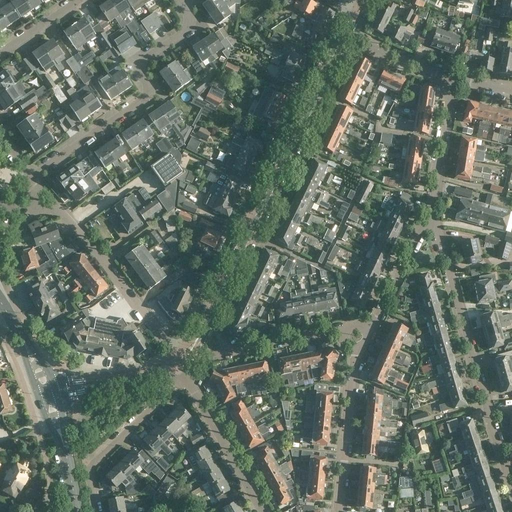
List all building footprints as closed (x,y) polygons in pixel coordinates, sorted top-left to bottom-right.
[(16,0),(11,4),(21,18),(28,13),(31,12),(23,0),(16,0)] [(23,0),(31,12),(33,10),(40,5),(37,0),(23,0)] [(131,22),(127,15),(131,12),(122,0),(110,0),(109,1),(126,26),(131,34),(139,29),(133,21),(131,22)] [(126,0),(131,7),(134,11),(144,5),(140,0),(126,0)] [(207,13),(209,16),(231,0),(221,0),(220,1),(219,0),(210,0),(203,6),(208,13),(207,13)] [(239,4),(239,0),(231,0),(209,16),(211,18),(216,25),(230,15),(226,10),(235,4),(239,4)] [(315,4),(306,0),(303,0),(302,4),(296,2),(293,7),(299,10),(299,11),(309,16),(309,15),(315,4)] [(511,10),(511,1),(504,0),(502,0),(501,8),(511,10)] [(109,22),(115,18),(122,28),(126,26),(109,1),(107,3),(99,8),(109,22)] [(387,23),(393,11),(392,11),(395,5),(390,3),(387,9),(382,6),(376,17),(387,23)] [(328,25),(334,13),(322,8),(316,5),(316,4),(315,4),(309,15),(328,25)] [(0,8),(0,12),(9,26),(11,25),(11,24),(19,19),(9,5),(1,10),(0,8)] [(500,17),(511,19),(511,10),(501,8),(496,7),(495,15),(500,16),(500,17)] [(408,9),(405,14),(411,17),(413,15),(414,12),(408,9)] [(0,31),(7,27),(7,28),(9,26),(0,12),(0,31)] [(154,13),(148,17),(157,30),(162,26),(154,13)] [(405,14),(402,20),(408,23),(411,17),(405,14)] [(309,16),(308,18),(312,21),(311,23),(314,25),(311,30),(312,31),(309,36),(315,39),(317,33),(323,36),(328,25),(309,15),(309,16)] [(411,17),(408,23),(414,26),(419,18),(413,15),(411,17)] [(148,17),(141,22),(149,35),(157,30),(148,17)] [(376,17),(371,29),(382,34),(382,33),(389,36),(391,31),(385,28),(387,23),(376,17)] [(101,27),(93,33),(83,19),(76,25),(76,24),(73,26),(85,43),(95,37),(96,39),(96,38),(106,52),(114,47),(101,27)] [(499,22),(481,19),(479,25),(498,28),(499,22)] [(107,24),(102,27),(105,33),(108,37),(111,35),(109,31),(111,29),(107,24)] [(297,25),(294,30),(303,34),(306,29),(297,25)] [(64,33),(76,50),(85,43),(73,26),(71,27),(71,28),(64,33)] [(391,31),(389,36),(388,37),(399,42),(402,37),(408,39),(410,34),(405,31),(394,26),(391,31)] [(125,28),(109,38),(112,42),(120,54),(136,44),(126,30),(125,28)] [(441,51),(448,33),(436,29),(430,47),(441,51)] [(459,37),(448,33),(441,51),(453,55),(459,37)] [(204,40),(202,41),(212,56),(222,49),(212,35),(205,40),(204,40)] [(225,39),(220,43),(225,51),(229,55),(231,47),(225,39)] [(60,62),(65,59),(62,55),(52,41),(45,46),(44,46),(42,47),(54,65),(59,72),(64,69),(60,62)] [(215,60),(212,56),(202,41),(200,43),(193,48),(202,62),(207,59),(210,63),(215,60)] [(503,49),(501,61),(511,62),(511,50),(509,50),(510,43),(505,42),(503,49)] [(42,68),(45,72),(54,65),(42,47),(40,49),(33,54),(42,68)] [(106,53),(112,61),(120,55),(114,47),(110,50),(106,53)] [(267,47),(264,53),(280,61),(283,55),(267,47)] [(73,57),(81,69),(85,66),(96,59),(91,52),(82,59),(78,53),(73,57)] [(290,57),(286,65),(300,71),(303,64),(303,63),(305,59),(293,53),(290,57)] [(74,74),(76,72),(81,69),(73,57),(66,62),(74,74)] [(371,64),(357,57),(352,67),(366,74),(371,64)] [(479,70),(492,72),(492,71),(493,65),(494,60),(482,58),(475,57),(474,63),(480,64),(479,70)] [(27,58),(19,64),(26,73),(22,76),(24,78),(28,75),(35,70),(27,58)] [(190,62),(197,73),(202,69),(195,58),(190,62)] [(184,71),(180,66),(181,65),(178,61),(175,63),(160,74),(165,81),(166,84),(184,71)] [(498,73),(511,75),(511,68),(511,62),(501,61),(500,67),(493,65),(492,71),(499,72),(498,73)] [(234,77),(237,70),(226,65),(223,72),(234,77)] [(296,78),(296,79),(300,71),(286,65),(283,72),(281,77),(293,83),(296,78)] [(85,66),(81,69),(89,81),(94,78),(85,66)] [(352,67),(347,78),(361,84),(366,74),(352,67)] [(89,81),(81,69),(76,72),(85,84),(89,81)] [(121,72),(118,69),(108,76),(121,94),(123,92),(131,87),(121,72)] [(0,94),(16,83),(8,70),(0,75),(0,94)] [(384,70),(377,84),(388,89),(394,75),(384,70)] [(166,84),(168,86),(174,93),(189,82),(188,82),(192,80),(188,75),(188,76),(184,71),(166,84)] [(51,90),(56,86),(47,74),(41,78),(50,90),(51,90)] [(388,89),(385,94),(393,98),(392,101),(396,104),(399,98),(394,96),(396,93),(398,94),(405,80),(394,75),(388,89)] [(118,95),(119,96),(121,94),(108,76),(98,83),(101,86),(100,86),(110,101),(118,95)] [(70,77),(66,80),(70,87),(75,83),(70,77)] [(372,77),(368,87),(371,89),(376,79),(372,77)] [(361,84),(347,78),(342,88),(356,94),(361,84)] [(16,83),(0,94),(0,104),(4,110),(25,95),(22,92),(25,90),(19,81),(16,83)] [(194,97),(194,98),(196,99),(207,87),(203,81),(194,88),(192,85),(187,89),(194,97)] [(51,90),(50,90),(60,104),(66,99),(57,86),(56,86),(51,90)] [(86,87),(76,94),(80,100),(90,115),(93,113),(92,113),(100,108),(90,93),(86,87)] [(209,93),(205,101),(218,107),(225,94),(212,87),(209,93)] [(266,88),(260,101),(267,104),(281,110),(287,99),(273,92),(266,88)] [(338,98),(351,105),(356,94),(342,88),(338,98)] [(435,90),(420,88),(419,99),(433,101),(435,90)] [(66,93),(74,104),(70,107),(80,122),(88,116),(88,117),(90,115),(80,100),(76,94),(72,89),(66,93)] [(32,94),(19,104),(23,110),(28,107),(33,104),(37,101),(32,94)] [(359,105),(364,107),(367,100),(362,97),(359,105)] [(198,120),(201,115),(206,104),(196,99),(194,98),(185,114),(198,120)] [(419,99),(417,110),(432,112),(433,101),(419,99)] [(259,103),(253,115),(260,119),(262,116),(275,122),(281,110),(267,104),(260,101),(259,103)] [(478,104),(468,102),(463,121),(470,123),(471,118),(475,119),(478,104)] [(161,108),(159,109),(171,128),(183,144),(191,129),(186,126),(180,130),(176,125),(178,124),(182,121),(179,117),(169,103),(161,108)] [(33,104),(28,107),(23,110),(28,117),(37,110),(33,104)] [(206,104),(201,115),(208,118),(211,113),(214,115),(217,110),(206,104)] [(475,119),(482,121),(482,122),(480,122),(478,129),(483,130),(488,106),(478,104),(475,119)] [(347,122),(352,112),(339,105),(334,116),(347,122)] [(488,131),(490,122),(495,124),(499,109),(488,106),(483,130),(488,131)] [(63,109),(56,114),(58,118),(65,113),(63,109)] [(159,109),(156,111),(157,111),(149,117),(161,135),(171,128),(159,109)] [(499,109),(495,124),(503,126),(503,127),(500,126),(499,134),(497,142),(502,143),(503,139),(503,135),(509,111),(499,109)] [(432,112),(417,110),(415,121),(430,124),(432,112)] [(508,127),(511,127),(511,112),(509,111),(503,135),(508,136),(510,129),(508,128),(508,127)] [(63,123),(68,130),(74,126),(65,113),(58,118),(57,118),(61,124),(63,123)] [(47,126),(41,118),(38,121),(34,116),(17,128),(26,140),(47,126)] [(343,132),(347,122),(334,116),(329,126),(343,132)] [(134,126),(132,128),(142,143),(143,145),(146,148),(148,147),(147,145),(146,145),(144,142),(152,136),(142,121),(134,127),(134,126)] [(239,121),(236,128),(248,134),(251,126),(239,121)] [(413,132),(428,135),(430,124),(415,121),(413,132)] [(26,140),(35,153),(52,141),(48,136),(52,133),(47,126),(26,140)] [(194,126),(191,133),(202,138),(205,131),(194,126)] [(338,143),(343,132),(329,126),(324,136),(338,143)] [(130,130),(122,135),(132,150),(140,144),(142,146),(143,145),(142,143),(132,128),(129,130),(130,130)] [(382,134),(380,143),(383,143),(388,144),(389,135),(382,134)] [(256,154),(257,153),(260,154),(265,144),(254,139),(253,138),(250,136),(249,136),(247,136),(244,144),(234,139),(232,143),(242,148),(256,154)] [(324,136),(319,147),(333,153),(338,143),(324,136)] [(169,154),(180,169),(180,168),(182,156),(177,148),(175,150),(166,137),(160,141),(169,154)] [(424,140),(409,138),(407,149),(422,151),(424,140)] [(475,146),(476,140),(461,138),(460,149),(486,153),(487,147),(475,146)] [(191,139),(187,146),(192,149),(196,142),(191,139)] [(120,163),(118,159),(125,155),(115,140),(107,145),(105,146),(118,166),(122,171),(126,168),(122,162),(120,163)] [(164,158),(169,154),(160,141),(155,145),(164,158)] [(105,169),(112,164),(115,169),(118,166),(105,146),(102,148),(103,148),(95,154),(105,169)] [(251,165),(256,154),(242,148),(238,156),(235,155),(236,153),(229,149),(227,153),(251,165)] [(407,149),(405,160),(420,163),(422,151),(407,149)] [(460,149),(458,159),(473,161),(474,154),(476,154),(476,157),(485,158),(486,153),(460,149)] [(245,176),(251,165),(227,153),(222,164),(245,176)] [(164,158),(155,164),(149,168),(163,188),(175,179),(183,174),(180,169),(169,154),(164,158)] [(87,158),(72,167),(56,179),(57,181),(64,189),(65,190),(86,175),(93,170),(98,167),(91,156),(87,158)] [(308,170),(325,178),(328,174),(324,172),(327,166),(313,159),(308,170)] [(458,159),(456,169),(481,174),(482,168),(474,167),(474,169),(472,169),(473,161),(458,159)] [(418,174),(420,163),(405,160),(404,171),(418,174)] [(204,170),(213,174),(216,167),(207,162),(204,170)] [(183,174),(175,179),(184,184),(190,173),(180,168),(180,169),(183,174)] [(456,169),(455,178),(463,179),(463,180),(470,181),(470,177),(471,176),(473,176),(472,177),(481,178),(481,174),(456,169)] [(308,170),(303,180),(317,187),(320,181),(323,183),(325,178),(308,170)] [(417,185),(418,174),(404,171),(402,183),(417,185)] [(212,184),(222,188),(236,195),(241,184),(217,173),(212,184)] [(86,175),(65,190),(74,201),(91,189),(90,188),(95,185),(92,180),(90,181),(86,175)] [(384,184),(398,188),(400,182),(386,177),(385,178),(384,184)] [(114,179),(110,183),(114,188),(116,191),(121,188),(114,179)] [(298,190),(316,199),(318,194),(314,192),(317,187),(303,180),(298,190)] [(366,182),(361,192),(368,196),(373,185),(368,183),(366,182)] [(104,195),(114,188),(110,183),(100,190),(104,195)] [(231,206),(236,195),(222,188),(212,184),(207,195),(212,197),(217,199),(231,206)] [(491,185),(489,190),(501,194),(503,188),(491,185)] [(298,190),(293,200),(307,207),(311,209),(313,203),(316,199),(298,190)] [(368,196),(361,192),(356,203),(362,206),(368,196)] [(385,197),(382,203),(385,205),(408,216),(410,211),(412,211),(413,208),(412,207),(413,205),(411,204),(414,198),(402,193),(400,198),(399,198),(397,202),(389,198),(385,197)] [(207,207),(212,197),(207,195),(207,194),(202,204),(207,207)] [(489,206),(490,207),(509,212),(511,202),(492,195),(489,206)] [(208,207),(207,207),(212,209),(211,211),(212,212),(213,213),(216,214),(218,214),(228,219),(233,209),(230,208),(231,206),(217,199),(212,197),(208,207)] [(134,215),(136,214),(125,199),(112,208),(122,222),(122,223),(133,215),(134,215)] [(490,207),(489,206),(485,205),(461,199),(458,209),(473,213),(473,211),(482,213),(482,211),(488,213),(490,207)] [(154,200),(142,208),(137,212),(144,221),(160,209),(154,200)] [(293,200),(288,211),(306,219),(308,215),(306,214),(305,215),(303,214),(304,213),(307,207),(293,200)] [(184,202),(181,209),(194,214),(197,207),(184,202)] [(382,203),(380,208),(383,209),(386,211),(384,216),(389,219),(403,226),(408,216),(385,205),(382,203)] [(482,220),(486,221),(484,227),(504,232),(509,212),(490,207),(488,213),(482,211),(482,213),(480,218),(482,219),(482,220)] [(174,209),(168,214),(162,218),(166,222),(166,228),(177,228),(174,209)] [(473,211),(473,213),(458,209),(455,219),(484,227),(486,221),(482,220),(482,219),(480,218),(482,213),(473,211)] [(288,211),(283,221),(297,228),(300,222),(302,223),(304,223),(306,219),(288,211)] [(188,214),(181,212),(178,218),(185,221),(188,214)] [(359,217),(351,213),(348,218),(357,223),(359,217)] [(308,215),(306,219),(311,222),(319,226),(321,220),(316,218),(308,214),(308,215)] [(122,222),(120,224),(128,235),(141,225),(134,215),(133,215),(122,223),(122,222)] [(221,235),(212,230),(214,225),(201,219),(198,226),(206,230),(200,242),(214,248),(221,235)] [(389,219),(386,225),(378,221),(375,225),(398,236),(403,226),(389,219)] [(42,226),(38,220),(28,226),(31,232),(42,226)] [(296,239),(298,235),(295,233),(297,228),(283,221),(278,231),(296,239)] [(46,271),(58,264),(70,256),(61,245),(54,225),(31,234),(36,247),(40,246),(49,261),(42,264),(46,271)] [(375,225),(374,229),(382,233),(379,239),(393,246),(398,236),(375,225)] [(341,234),(348,237),(352,229),(345,226),(341,234)] [(293,242),(294,243),(296,239),(278,231),(273,241),(287,248),(290,242),(292,243),(293,242)] [(154,248),(161,242),(153,232),(146,237),(154,248)] [(348,237),(341,234),(339,239),(345,242),(348,237)] [(486,236),(484,242),(485,243),(493,245),(496,246),(497,245),(499,246),(496,258),(507,261),(511,245),(498,241),(498,239),(486,236)] [(305,238),(303,243),(312,247),(312,246),(313,247),(316,243),(308,239),(307,238),(305,238)] [(368,241),(366,246),(388,256),(393,246),(379,239),(375,247),(373,246),(374,244),(368,241)] [(481,260),(478,247),(482,246),(480,241),(477,242),(476,240),(462,244),(465,259),(466,259),(468,265),(475,263),(475,262),(481,260)] [(147,253),(141,245),(137,248),(124,258),(130,266),(147,253)] [(335,246),(331,253),(336,256),(340,249),(335,246)] [(366,246),(364,250),(368,252),(366,257),(370,259),(383,266),(388,256),(366,246)] [(19,252),(25,271),(38,267),(33,248),(19,252)] [(260,260),(259,261),(273,268),(277,270),(279,265),(276,264),(279,256),(278,255),(277,254),(274,253),(272,253),(265,249),(264,251),(262,252),(260,258),(260,260)] [(321,264),(326,254),(319,251),(314,261),(321,264)] [(147,253),(130,266),(136,274),(153,261),(147,253)] [(333,262),(336,256),(331,253),(328,260),(333,262)] [(87,264),(86,263),(87,263),(81,255),(72,262),(72,261),(67,264),(68,265),(61,271),(65,276),(70,271),(73,275),(87,264)] [(179,270),(182,275),(190,270),(182,258),(175,263),(180,270),(179,270)] [(358,261),(356,265),(378,277),(383,266),(370,259),(366,267),(363,266),(365,264),(358,261)] [(136,274),(143,282),(159,269),(153,261),(136,274)] [(273,268),(259,261),(254,272),(268,278),(271,273),(273,268)] [(331,271),(334,266),(327,263),(324,268),(331,271)] [(73,275),(77,279),(71,284),(74,287),(93,272),(87,264),(73,275)] [(279,265),(277,270),(282,272),(288,275),(290,271),(284,268),(279,265)] [(354,270),(362,274),(359,280),(373,287),(378,277),(356,265),(354,270)] [(143,282),(149,290),(161,280),(165,277),(159,269),(143,282)] [(190,270),(182,275),(178,278),(197,287),(200,282),(198,281),(190,270)] [(66,294),(69,299),(83,288),(86,291),(100,280),(93,272),(74,287),(66,294)] [(265,286),(268,278),(254,272),(249,282),(267,290),(269,286),(267,285),(266,287),(265,286)] [(420,275),(418,278),(420,286),(418,286),(420,292),(434,288),(432,283),(430,283),(428,275),(425,274),(420,275)] [(475,291),(476,292),(484,290),(483,289),(492,287),(492,285),(496,284),(494,274),(479,277),(480,282),(474,283),(474,284),(473,286),(474,290),(475,291)] [(86,291),(89,294),(83,299),(87,304),(94,298),(95,299),(99,295),(99,294),(107,288),(101,280),(100,280),(86,291)] [(359,280),(356,287),(354,287),(355,285),(348,281),(346,286),(368,297),(373,287),(359,280)] [(346,286),(337,281),(341,301),(348,300),(352,292),(353,293),(350,301),(355,303),(354,305),(362,309),(368,297),(346,286)] [(511,290),(511,284),(511,281),(510,281),(497,283),(499,293),(511,290)] [(50,297),(47,293),(41,282),(28,290),(27,291),(35,306),(50,297)] [(57,293),(63,289),(59,282),(53,286),(57,293)] [(249,282),(245,292),(259,299),(261,293),(265,295),(267,290),(249,282)] [(495,300),(494,294),(499,293),(497,283),(496,284),(492,285),(492,287),(483,289),(484,290),(476,292),(476,296),(475,298),(476,301),(478,303),(495,300)] [(178,289),(173,298),(189,305),(195,293),(179,285),(178,289)] [(327,285),(322,286),(327,311),(338,308),(334,289),(328,290),(327,285)] [(269,286),(267,290),(272,293),(276,295),(278,290),(274,288),(269,286)] [(318,293),(312,294),(316,313),(327,311),(322,286),(317,287),(318,293)] [(189,305),(173,298),(178,289),(176,288),(158,302),(167,315),(168,316),(169,317),(171,318),(172,319),(174,320),(176,321),(178,322),(180,323),(183,316),(183,317),(184,315),(184,316),(189,305)] [(405,299),(404,303),(414,304),(418,303),(418,306),(437,300),(434,288),(420,292),(420,293),(416,294),(415,300),(405,298),(405,299)] [(70,300),(69,299),(66,294),(63,289),(57,293),(64,304),(70,300)] [(306,295),(305,290),(300,291),(305,315),(316,313),(312,294),(306,295)] [(295,292),(297,301),(290,302),(293,318),(305,315),(300,291),(295,292)] [(245,292),(240,302),(262,313),(264,308),(259,306),(260,305),(256,304),(259,299),(245,292)] [(47,322),(60,314),(50,297),(35,306),(36,306),(35,307),(36,307),(41,315),(40,315),(41,317),(43,316),(47,322)] [(78,299),(73,303),(76,307),(81,303),(78,299)] [(420,311),(409,314),(410,318),(417,317),(417,318),(440,312),(437,300),(418,306),(420,311)] [(240,302),(235,312),(249,319),(251,315),(256,317),(257,316),(260,317),(262,313),(240,302)] [(276,311),(278,321),(293,318),(290,302),(279,305),(280,309),(280,310),(276,311)] [(481,318),(480,320),(481,323),(483,324),(484,328),(510,320),(511,319),(510,314),(509,315),(502,317),(500,311),(495,313),(480,317),(481,318)] [(233,338),(236,335),(237,335),(238,335),(265,329),(264,323),(257,325),(250,326),(249,319),(235,312),(229,324),(228,325),(225,327),(233,338)] [(419,324),(428,322),(430,328),(444,324),(440,312),(417,318),(419,324)] [(511,319),(510,320),(484,328),(485,332),(484,333),(485,336),(486,337),(487,339),(502,334),(500,329),(511,326),(511,325),(511,319)] [(69,343),(71,342),(85,333),(76,320),(60,331),(62,332),(61,334),(63,337),(65,337),(69,343)] [(127,335),(136,330),(132,323),(123,329),(122,334),(127,335)] [(394,323),(390,333),(412,342),(413,340),(414,337),(405,333),(407,329),(394,323)] [(427,334),(422,335),(424,342),(447,336),(444,324),(430,328),(432,336),(428,337),(427,334)] [(85,333),(71,342),(76,349),(85,351),(96,353),(95,355),(107,357),(107,356),(118,358),(121,341),(123,336),(89,329),(88,333),(85,333)] [(390,333),(386,342),(399,348),(401,343),(410,347),(411,345),(416,347),(414,341),(413,340),(412,342),(390,333)] [(490,349),(503,346),(504,349),(511,347),(511,339),(510,340),(507,333),(502,334),(487,339),(487,340),(486,341),(487,344),(489,345),(490,349)] [(148,348),(138,334),(132,338),(141,353),(143,353),(146,352),(146,350),(148,348)] [(426,348),(435,345),(436,351),(450,347),(447,336),(424,342),(426,348)] [(134,355),(135,357),(141,353),(132,338),(126,342),(121,341),(118,358),(127,360),(134,355)] [(386,342),(382,351),(404,361),(406,356),(397,352),(399,348),(386,342)] [(436,351),(439,359),(435,360),(434,357),(429,358),(430,364),(454,358),(450,347),(436,351)] [(326,370),(326,365),(335,365),(335,358),(338,355),(328,348),(326,351),(323,352),(323,351),(317,352),(320,368),(321,369),(326,370)] [(382,351),(378,360),(391,366),(393,362),(398,364),(402,366),(402,365),(404,361),(382,351)] [(497,360),(493,361),(494,365),(493,366),(494,370),(496,370),(496,372),(511,367),(511,351),(496,356),(497,360)] [(317,379),(315,369),(320,368),(317,352),(308,354),(313,380),(317,379)] [(308,354),(298,356),(301,372),(306,371),(308,370),(309,372),(307,372),(308,380),(312,379),(308,354)] [(298,356),(288,358),(294,388),(298,387),(298,386),(297,383),(297,381),(296,375),(297,374),(297,373),(301,372),(298,356)] [(288,358),(278,360),(282,381),(287,379),(288,385),(284,386),(285,390),(294,388),(288,358)] [(431,365),(421,368),(422,374),(437,370),(436,366),(440,365),(443,373),(457,369),(454,358),(430,364),(431,365)] [(378,360),(374,369),(396,379),(398,374),(389,370),(391,366),(378,360)] [(266,363),(256,365),(261,390),(262,394),(267,394),(264,381),(262,381),(262,379),(269,378),(266,363)] [(249,382),(255,381),(257,391),(261,390),(256,365),(246,367),(249,382)] [(335,365),(326,365),(326,370),(321,369),(320,381),(333,382),(335,365)] [(246,393),(244,383),(249,382),(246,367),(237,369),(242,394),(246,393)] [(496,373),(496,374),(497,378),(498,378),(499,382),(511,378),(511,367),(496,372),(496,373)] [(230,386),(235,385),(237,395),(242,394),(237,369),(227,370),(230,386)] [(374,369),(369,379),(372,380),(378,382),(383,385),(384,380),(393,384),(396,379),(374,369)] [(440,380),(427,384),(429,390),(437,388),(460,382),(457,369),(443,373),(438,375),(440,380)] [(230,388),(230,386),(227,370),(221,372),(218,373),(214,371),(209,382),(207,383),(210,389),(214,386),(219,394),(230,388)] [(511,378),(499,382),(500,386),(499,388),(500,391),(502,392),(502,393),(511,390),(511,378)] [(460,382),(437,388),(439,394),(442,393),(442,394),(448,392),(450,397),(463,393),(460,382)] [(316,398),(312,398),(312,397),(307,397),(306,402),(331,404),(331,400),(332,400),(333,396),(332,396),(332,394),(326,393),(327,386),(317,385),(315,386),(314,390),(317,390),(316,398)] [(230,388),(219,394),(224,403),(235,397),(230,388)] [(368,395),(367,405),(391,408),(399,409),(405,409),(406,404),(399,403),(382,401),(383,391),(375,388),(374,396),(368,395)] [(467,405),(463,393),(450,397),(451,403),(439,406),(441,412),(467,405)] [(9,401),(8,400),(7,398),(0,400),(0,414),(11,411),(10,405),(10,404),(9,401)] [(255,405),(246,410),(240,401),(232,406),(235,411),(230,414),(235,423),(258,410),(255,405)] [(311,408),(311,407),(315,408),(314,413),(330,415),(330,413),(331,413),(331,409),(330,408),(331,404),(306,402),(306,408),(311,408)] [(367,405),(366,415),(380,417),(390,418),(391,408),(367,405)] [(190,417),(179,406),(170,415),(181,426),(185,430),(185,431),(188,428),(190,426),(185,422),(190,417)] [(253,424),(251,420),(260,415),(258,410),(235,423),(240,431),(253,424)] [(314,419),(310,419),(310,418),(305,417),(304,423),(329,425),(329,421),(330,421),(331,417),(330,416),(330,415),(314,413),(314,419)] [(430,423),(427,413),(411,417),(414,428),(430,423)] [(181,426),(170,415),(161,424),(172,435),(181,426)] [(366,415),(365,425),(389,428),(390,423),(390,422),(380,421),(380,417),(366,415)] [(462,436),(476,432),(472,420),(458,425),(456,419),(446,423),(449,433),(455,431),(455,429),(459,428),(462,436)] [(265,422),(255,427),(253,424),(240,431),(244,440),(267,427),(265,422)] [(309,429),(309,428),(313,428),(312,434),(328,436),(328,434),(329,434),(329,429),(328,429),(329,425),(304,423),(304,428),(309,429)] [(172,445),(167,440),(172,435),(161,424),(152,432),(172,453),(175,450),(171,446),(172,445)] [(365,425),(364,435),(378,437),(384,437),(384,433),(389,433),(389,432),(394,433),(394,428),(389,428),(365,425)] [(263,441),(261,437),(270,432),(267,427),(244,440),(249,449),(263,441)] [(182,434),(186,438),(189,435),(193,432),(188,428),(185,431),(185,430),(182,434)] [(410,434),(415,455),(428,452),(423,431),(410,434)] [(143,441),(153,452),(159,447),(164,452),(165,452),(169,456),(172,453),(152,432),(143,441)] [(460,444),(454,446),(455,451),(480,443),(476,432),(462,436),(465,445),(460,447),(460,444)] [(193,445),(203,440),(200,434),(190,439),(193,445)] [(329,437),(328,437),(328,436),(312,434),(312,439),(303,438),(302,444),(327,446),(327,442),(328,442),(329,437)] [(364,435),(363,445),(389,448),(396,448),(398,449),(399,443),(389,442),(378,441),(378,437),(364,435)] [(462,452),(467,451),(470,459),(483,455),(480,443),(455,451),(450,453),(451,458),(463,454),(462,452)] [(363,445),(362,455),(366,456),(366,459),(373,460),(373,457),(376,457),(377,452),(395,454),(396,448),(389,448),(363,445)] [(198,466),(211,458),(205,447),(192,454),(198,466)] [(262,456),(255,460),(258,464),(257,465),(259,469),(260,468),(261,470),(275,462),(267,448),(260,451),(260,452),(262,456)] [(284,457),(289,454),(286,448),(281,451),(284,457)] [(133,451),(124,459),(134,470),(140,465),(148,474),(151,472),(154,475),(160,480),(164,475),(159,470),(141,451),(137,455),(133,451)] [(301,451),(300,461),(308,462),(308,461),(310,462),(309,464),(309,467),(325,469),(325,467),(326,467),(326,463),(325,462),(326,458),(311,457),(311,452),(301,451)] [(466,468),(461,469),(463,474),(487,466),(483,455),(470,459),(472,465),(466,466),(466,468)] [(217,469),(211,458),(198,466),(204,476),(217,469)] [(125,479),(130,484),(134,489),(138,485),(128,476),(134,470),(124,459),(115,468),(125,479)] [(442,459),(432,462),(436,475),(446,472),(442,459)] [(262,471),(261,472),(263,476),(264,475),(267,480),(292,466),(291,461),(286,463),(278,467),(275,462),(261,470),(262,471)] [(22,486),(27,478),(26,478),(29,472),(25,470),(27,466),(21,462),(19,467),(10,462),(3,474),(22,486)] [(165,462),(161,467),(165,472),(169,467),(165,462)] [(361,467),(360,478),(383,480),(384,479),(384,475),(384,474),(375,474),(375,469),(373,469),(373,465),(363,464),(363,468),(361,467)] [(292,466),(267,480),(269,484),(268,485),(271,489),(271,488),(272,489),(286,482),(283,477),(283,476),(291,472),(293,470),(292,466)] [(487,466),(463,474),(465,479),(469,478),(471,484),(477,482),(491,478),(487,466)] [(309,473),(305,473),(305,472),(299,471),(299,477),(323,479),(324,475),(325,475),(325,471),(324,470),(325,469),(309,467),(309,473)] [(116,488),(121,483),(125,479),(115,468),(106,477),(104,480),(104,483),(111,491),(115,487),(116,488)] [(204,490),(210,487),(223,480),(217,469),(204,476),(207,483),(202,486),(204,490)] [(3,474),(2,474),(0,477),(0,489),(14,498),(17,492),(18,493),(22,486),(3,474)] [(453,478),(451,478),(455,489),(461,487),(457,476),(453,478)] [(304,483),(304,482),(308,482),(307,488),(322,489),(323,488),(324,488),(324,483),(323,483),(323,479),(299,477),(298,482),(304,483)] [(360,478),(359,488),(373,489),(374,484),(387,485),(388,480),(383,480),(360,478)] [(399,479),(398,489),(399,489),(407,489),(413,488),(411,478),(399,479)] [(470,491),(461,494),(463,500),(471,497),(495,489),(491,478),(477,482),(471,484),(468,485),(470,491)] [(229,491),(223,480),(210,487),(204,490),(206,494),(207,495),(212,492),(216,498),(229,491)] [(286,482),(272,489),(278,500),(277,500),(279,504),(280,504),(281,505),(289,501),(287,497),(290,495),(287,489),(293,486),(290,480),(286,482)] [(153,481),(149,485),(152,489),(153,490),(157,485),(153,481)] [(140,494),(134,489),(130,484),(125,488),(127,497),(140,494)] [(204,490),(202,486),(191,493),(193,497),(199,493),(204,490)] [(298,500),(300,506),(305,506),(306,503),(314,504),(314,499),(321,500),(322,496),(323,496),(323,491),(322,491),(322,489),(307,488),(306,498),(302,497),(302,500),(298,500)] [(359,488),(358,498),(382,500),(383,494),(373,494),(373,489),(359,488)] [(477,498),(482,496),(485,505),(499,501),(495,489),(471,497),(472,502),(478,500),(477,498)] [(122,498),(108,501),(109,511),(116,511),(125,510),(131,509),(137,508),(136,504),(130,505),(130,504),(124,505),(122,498)] [(358,498),(357,508),(359,508),(365,509),(376,510),(377,505),(381,505),(382,500),(358,498)] [(502,511),(499,501),(485,505),(487,510),(481,511),(502,511)] [(241,511),(236,502),(222,510),(223,511),(222,511),(241,511)]
